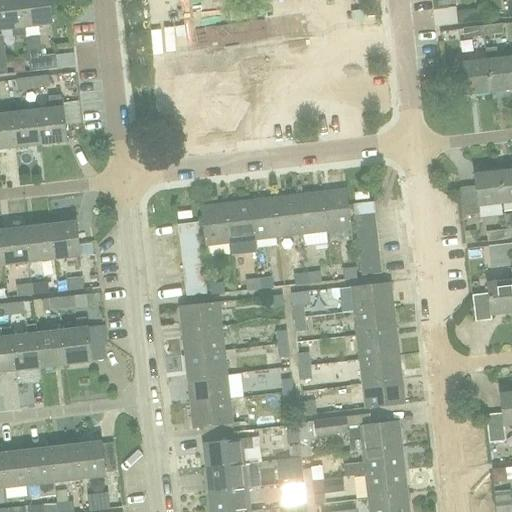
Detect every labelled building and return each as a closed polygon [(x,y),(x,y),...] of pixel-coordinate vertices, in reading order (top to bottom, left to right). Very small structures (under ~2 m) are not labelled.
[(26,34),(25,25),(21,0),(0,0),(0,28),(12,27),(13,36),(26,34)] [(21,0),(25,25),(52,22),(49,0),(21,0)] [(291,0),(292,10),(343,8),(342,0),(291,0)] [(436,0),(437,9),(456,6),(455,0),(436,0)] [(455,25),(481,22),(480,9),(453,12),(455,25)] [(503,34),(502,24),(480,27),(481,37),(503,34)] [(481,37),(480,27),(463,29),(464,38),(476,37),(478,53),(482,52),(481,37)] [(495,48),(485,49),(486,59),(483,59),(487,91),(511,88),(508,56),(497,58),(495,48)] [(483,59),(471,61),(470,54),(461,55),(461,62),(458,62),(461,94),(487,91),(483,59)] [(58,68),(56,55),(29,58),(31,71),(58,68)] [(34,89),(50,87),(48,76),(33,77),(34,89)] [(34,89),(33,77),(16,79),(17,91),(34,89)] [(48,107),(37,108),(41,143),(67,140),(63,105),(62,106),(61,96),(47,97),(48,107)] [(37,108),(11,111),(15,146),(41,143),(37,108)] [(11,111),(0,112),(0,147),(15,146),(11,111)] [(511,169),(497,171),(500,203),(511,201),(511,169)] [(475,206),(500,203),(497,171),(471,174),(473,186),(456,187),(460,216),(476,214),(475,206)] [(324,232),(349,229),(344,190),(319,193),(324,232)] [(324,232),(319,193),(296,196),(300,234),(324,232)] [(300,234),(296,196),(272,199),(276,237),(300,234)] [(276,237),(272,199),(248,202),(252,240),(276,237)] [(252,240),(248,202),(224,204),(228,243),(252,240)] [(353,205),(355,215),(375,213),(374,202),(353,205)] [(228,243),(224,204),(199,207),(204,246),(228,243)] [(355,215),(356,225),(376,223),(375,213),(355,215)] [(50,223),(54,259),(80,256),(76,220),(50,223)] [(178,235),(198,232),(197,222),(177,225),(178,235)] [(54,259),(50,223),(25,226),(29,262),(54,259)] [(357,235),(377,233),(376,223),(356,225),(357,235)] [(29,262),(25,226),(0,228),(0,231),(4,265),(29,262)] [(505,240),(504,230),(486,232),(487,242),(505,240)] [(198,232),(178,235),(179,245),(200,242),(198,232)] [(358,246),(378,243),(377,233),(357,235),(358,246)] [(200,242),(179,245),(181,255),(201,252),(200,242)] [(359,256),(380,253),(378,243),(358,246),(359,256)] [(506,254),(505,245),(488,246),(489,256),(506,254)] [(201,252),(181,255),(182,265),(202,263),(201,252)] [(359,256),(361,266),(381,264),(380,253),(359,256)] [(202,263),(182,265),(183,275),(203,273),(202,263)] [(362,276),(382,274),(381,264),(361,266),(362,276)] [(344,280),(357,279),(356,268),(342,269),(344,280)] [(306,284),(321,283),(320,272),(305,274),(306,284)] [(203,273),(183,275),(184,286),(205,283),(203,273)] [(306,284),(305,274),(293,275),(295,286),(306,284)] [(258,290),(273,288),(272,277),(257,279),(258,290)] [(68,291),(84,290),(82,278),(67,279),(68,291)] [(258,290),(257,279),(246,280),(247,291),(258,290)] [(484,284),(485,294),(470,296),(473,322),(489,320),(488,315),(511,312),(511,301),(510,281),(484,284)] [(33,295),(49,294),(47,282),(32,284),(33,295)] [(205,283),(184,286),(186,296),(206,293),(205,283)] [(211,295),(224,294),(223,283),(209,284),(211,295)] [(33,295),(32,284),(16,286),(17,297),(33,295)] [(352,313),(391,308),(388,284),(349,288),(352,313)] [(273,310),(284,309),(282,295),(272,297),(273,310)] [(60,310),(75,308),(74,296),(58,298),(60,310)] [(60,310),(58,298),(42,300),(43,312),(60,310)] [(10,316),(25,314),(24,302),(8,304),(10,316)] [(181,331),(221,327),(218,302),(178,306),(181,331)] [(0,317),(10,316),(8,304),(0,304),(0,317)] [(294,319),(305,318),(303,305),(292,306),(294,319)] [(391,308),(352,313),(354,337),(393,332),(391,308)] [(66,365),(92,362),(87,317),(77,319),(78,327),(62,329),(66,365)] [(305,318),(294,319),(295,332),(306,331),(305,318)] [(26,333),(12,335),(16,370),(41,368),(37,332),(36,332),(35,325),(25,326),(26,333)] [(0,331),(1,336),(0,336),(0,372),(16,370),(12,335),(10,335),(10,327),(0,328),(0,331)] [(221,327),(181,331),(184,356),(224,351),(221,327)] [(62,329),(37,332),(41,368),(66,365),(62,329)] [(277,345),(288,343),(286,331),(276,332),(277,345)] [(393,332),(354,337),(357,361),(396,356),(393,332)] [(288,343),(277,345),(278,358),(289,357),(288,343)] [(224,351),(184,356),(187,380),(226,375),(224,351)] [(299,367),(310,366),(309,353),(298,354),(299,367)] [(396,356),(357,361),(360,385),(399,380),(396,356)] [(310,366),(299,367),(301,380),(312,379),(310,366)] [(226,375),(187,380),(189,404),(229,399),(226,375)] [(282,393),(293,392),(292,379),(281,380),(282,393)] [(399,380),(360,385),(363,409),(402,405),(399,380)] [(511,391),(498,394),(500,413),(484,415),(488,442),(503,440),(502,425),(511,424),(511,452),(511,454),(511,391)] [(293,426),(291,406),(295,406),(293,392),(282,393),(284,407),(285,407),(286,426),(293,426)] [(189,404),(190,410),(192,429),(232,424),(229,399),(189,404)] [(305,416),(316,415),(314,401),(303,403),(305,416)] [(360,451),(400,446),(397,423),(371,426),(369,414),(337,418),(337,419),(314,421),(296,423),(297,425),(301,458),(301,459),(309,458),(309,457),(313,456),(312,449),(304,449),(303,443),(310,442),(310,438),(316,438),(339,435),(338,432),(345,431),(347,442),(359,441),(360,451)] [(293,426),(286,426),(290,459),(301,458),(297,425),(293,426)] [(202,444),(205,469),(244,464),(257,463),(254,438),(202,444)] [(79,480),(105,477),(101,442),(75,445),(79,480)] [(50,448),(54,483),(79,480),(75,445),(50,448)] [(342,466),(343,477),(403,470),(400,446),(360,451),(362,464),(342,466)] [(25,451),(29,486),(54,483),(50,448),(25,451)] [(0,453),(0,456),(4,489),(29,486),(25,451),(0,453)] [(302,471),(301,459),(301,458),(290,459),(275,461),(278,481),(303,478),(302,471)] [(247,488),(244,464),(205,469),(207,492),(247,488)] [(311,468),(311,469),(312,480),(323,479),(322,467),(311,468)] [(363,476),(366,499),(405,494),(403,470),(343,477),(343,478),(363,476)] [(323,479),(312,480),(314,494),(344,491),(343,479),(323,481),(323,479)] [(280,485),(283,508),(306,506),(303,482),(280,485)] [(207,492),(209,511),(249,511),(247,488),(207,492)] [(511,503),(511,504),(510,490),(494,492),(495,508),(511,506),(511,503)] [(366,499),(367,511),(407,511),(405,494),(366,499)] [(93,511),(109,509),(108,498),(92,500),(93,511)] [(57,503),(58,511),(73,511),(73,502),(57,503)] [(58,511),(57,503),(32,506),(32,511),(58,511)]
